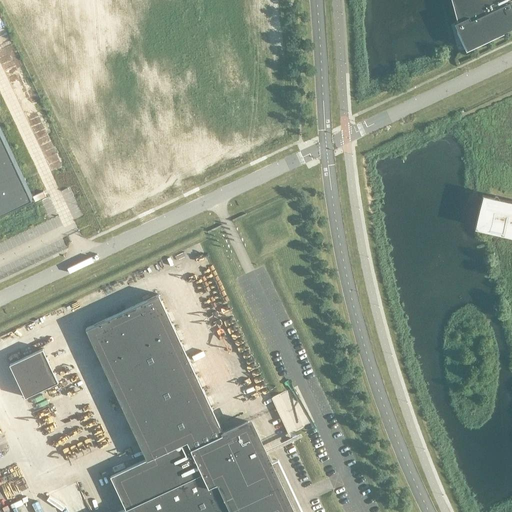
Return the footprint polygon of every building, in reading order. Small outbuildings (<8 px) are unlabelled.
[(511,0),(451,0),(459,25),(456,26),(467,48),(509,28),(508,26),(511,24),(511,0)] [(0,211),(32,196),(0,127),(0,211)] [(511,200),(482,193),(474,227),(511,236),(511,200)] [(85,328),(146,458),(220,424),(159,294),(85,328)] [(43,348),(9,364),(25,397),(58,381),(43,348)] [(220,424),(146,458),(110,475),(126,508),(127,511),(302,511),(278,459),(268,463),(248,421),(223,432),(220,424)]
